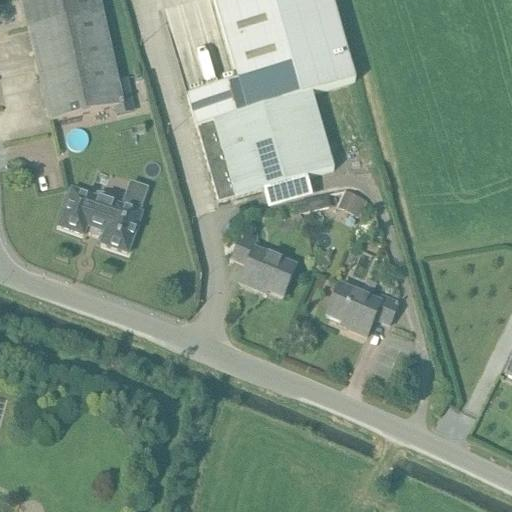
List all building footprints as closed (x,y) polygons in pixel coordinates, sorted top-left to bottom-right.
[(98,0),(50,0),(21,7),(47,125),(124,108),(98,0)] [(211,0),(237,84),(186,100),(194,131),(196,130),(218,204),(234,200),(234,201),(333,173),(311,97),(354,85),(329,0),(211,0)] [(71,192),(58,229),(82,237),(85,228),(104,234),(100,247),(126,256),(140,216),(122,210),(114,207),(115,203),(114,202),(113,202),(112,201),(111,200),(109,200),(108,199),(107,199),(106,198),(104,198),(103,197),(102,197),(100,197),(99,197),(98,197),(96,197),(95,200),(71,192)] [(358,220),(365,204),(344,194),(337,210),(358,220)] [(282,300),(295,270),(255,253),(258,245),(254,244),(242,239),(239,238),(229,263),(245,270),(238,286),(257,294),(258,290),(282,300)] [(381,297),(378,305),(338,288),(325,318),(349,328),(347,332),(366,340),(373,323),(390,330),(400,305),(381,297)] [(511,358),(503,377),(511,381),(511,358)]
